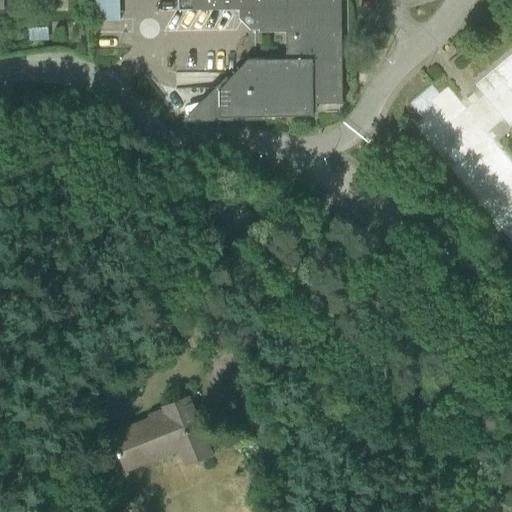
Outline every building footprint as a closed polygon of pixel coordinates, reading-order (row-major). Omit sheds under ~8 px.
[(0,0),(0,9),(9,10),(9,0),(0,0)] [(124,19),(124,0),(98,0),(98,19),(124,19)] [(286,59),(249,59),(248,59),(219,89),(219,116),(313,115),(313,103),(342,103),(341,0),(177,0),(178,10),(239,9),(239,18),(250,29),(259,29),(259,32),(286,31),(286,59)] [(511,234),(511,150),(489,123),(500,114),(511,128),(511,127),(511,54),(464,93),(454,81),(442,91),(435,81),(408,103),(422,119),(419,122),(511,234)] [(402,171),(395,163),(388,171),(395,178),(402,171)] [(186,462),(190,460),(209,453),(187,398),(164,407),(167,413),(112,434),(119,451),(117,452),(119,456),(121,455),(126,468),(163,453),(160,444),(176,437),(186,462)]
